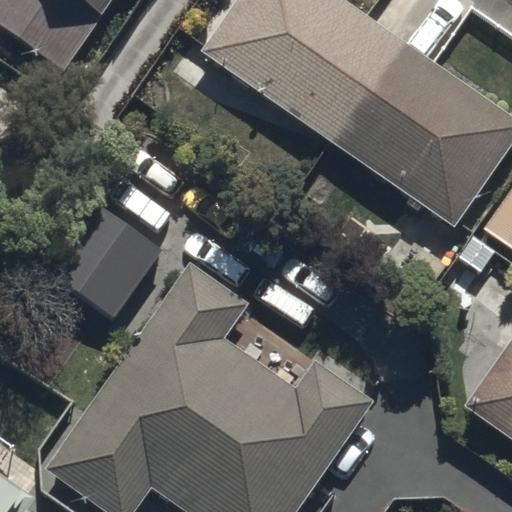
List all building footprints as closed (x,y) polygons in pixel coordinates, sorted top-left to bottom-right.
[(0,0),(0,32),(67,76),(120,0),(0,0)] [(511,123),(334,0),(241,0),(201,57),(457,235),(511,155),(511,123)] [(511,196),(482,237),(511,254),(511,196)] [(162,249),(95,202),(46,271),(113,318),(162,249)] [(192,270),(47,476),(98,511),(138,511),(150,496),(172,511),(304,511),(382,403),(192,270)] [(511,336),(459,409),(511,447),(511,336)] [(0,481),(0,511),(37,511),(38,510),(0,481)]
